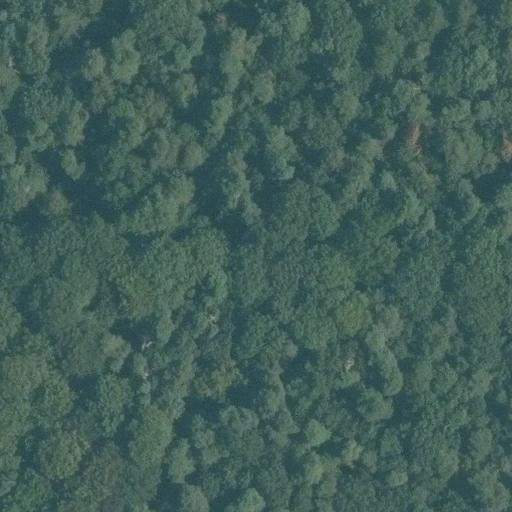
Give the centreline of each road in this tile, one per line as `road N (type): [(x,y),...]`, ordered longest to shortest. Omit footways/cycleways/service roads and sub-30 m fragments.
road 1 (track): [(511,309),(45,259)]
road 2 (track): [(159,0),(45,259)]
